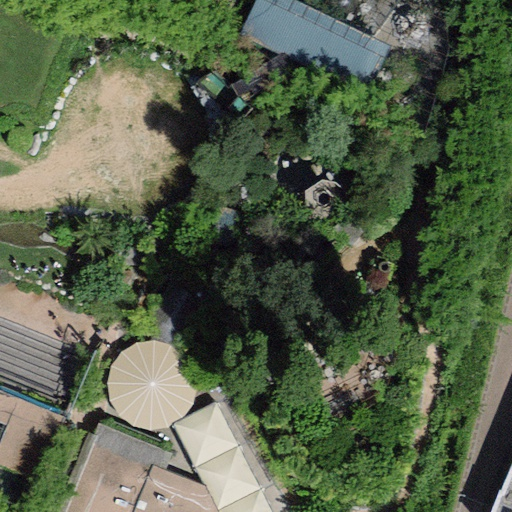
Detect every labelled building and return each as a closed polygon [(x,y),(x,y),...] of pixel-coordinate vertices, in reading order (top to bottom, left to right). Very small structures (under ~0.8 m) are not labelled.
[(234,0),(209,0),(230,9),(234,0)] [(271,0),(251,54),(380,102),(400,47),(272,0),(271,0)] [(237,101),(223,81),(204,95),(218,114),(237,101)] [(365,204),(381,173),(369,167),(354,198),(365,204)] [(202,304),(163,282),(137,329),(176,350),(202,304)] [(68,419),(0,391),(0,459),(44,477),(68,419)] [(97,418),(86,445),(162,475),(173,447),(97,418)] [(162,475),(86,445),(66,494),(112,511),(222,511),(214,496),(162,475)] [(511,511),(511,468),(494,511),(511,511)] [(112,511),(66,494),(59,511),(112,511)]
